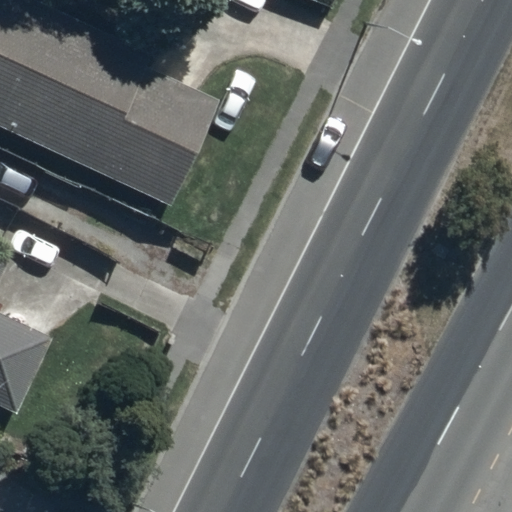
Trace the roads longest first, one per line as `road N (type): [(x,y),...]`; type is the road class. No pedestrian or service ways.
road 1 (secondary): [(231,511),(488,0)]
road 2 (secondary): [(511,310),(399,511)]
